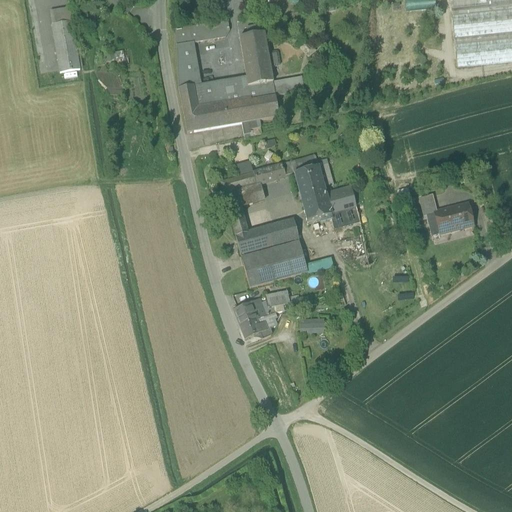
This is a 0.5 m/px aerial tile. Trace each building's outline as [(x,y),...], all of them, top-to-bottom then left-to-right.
[(27,0),(0,0),(0,6),(13,81),(41,77),(27,0)] [(435,7),(434,0),(407,0),(408,9),(435,7)] [(453,12),(451,0),(437,0),(444,60),(458,59),(456,47),(456,41),(453,18),(453,12)] [(511,0),(451,0),(453,12),(511,5),(511,0)] [(511,12),(511,5),(453,12),(453,18),(511,12)] [(0,6),(0,39),(7,82),(13,81),(0,6)] [(49,12),(51,26),(71,23),(68,9),(49,12)] [(511,34),(511,12),(453,18),(456,41),(511,34)] [(187,135),(242,125),(259,122),(279,119),(275,98),(273,84),(248,88),(246,78),(201,86),(193,45),(225,39),(229,33),(228,22),(175,31),(178,90),(187,135)] [(60,73),(60,74),(61,74),(79,70),(71,23),(51,26),(60,73)] [(254,27),(256,36),(264,34),(264,35),(269,34),(267,25),(254,27)] [(256,36),(254,27),(246,28),(248,37),(256,36)] [(273,84),(270,69),(268,54),(264,35),(264,34),(256,36),(248,37),(239,39),(246,78),(248,88),(273,84)] [(511,40),(511,34),(456,41),(456,47),(511,40)] [(511,40),(456,47),(458,59),(459,71),(511,65),(511,40)] [(123,52),(101,56),(102,63),(125,59),(123,52)] [(276,53),(268,54),(270,69),(279,68),(280,66),(278,54),(276,53)] [(60,73),(41,77),(13,81),(7,82),(0,83),(0,94),(9,93),(15,92),(43,87),(48,86),(63,84),(61,74),(60,74),(60,73)] [(301,79),(273,84),(275,98),(304,93),(301,79)] [(63,84),(48,86),(64,177),(91,172),(76,81),(63,84)] [(48,86),(43,87),(58,178),(64,177),(48,86)] [(43,87),(15,92),(31,182),(58,178),(43,87)] [(15,92),(9,93),(25,183),(31,182),(15,92)] [(0,187),(25,183),(9,93),(0,94),(0,187)] [(261,129),(259,122),(242,125),(243,133),(249,131),(249,132),(261,129)] [(285,178),(294,175),(318,168),(317,164),(316,158),(282,167),(285,178)] [(243,178),(254,175),(250,162),(239,166),(243,178)] [(327,162),(317,164),(318,168),(324,190),(333,187),(327,162)] [(282,167),(254,175),(257,186),(259,186),(285,178),(282,167)] [(324,190),(318,168),(294,175),(307,224),(331,217),(326,196),(324,190)] [(236,192),(257,186),(254,175),(243,178),(233,181),(236,192)] [(221,185),(228,212),(241,209),(236,192),(233,181),(221,185)] [(264,202),(259,186),(257,186),(236,192),(241,209),(264,202)] [(326,196),(331,217),(356,210),(351,189),(326,196)] [(419,201),(423,219),(427,218),(435,216),(435,215),(436,214),(432,198),(419,201)] [(435,216),(440,236),(472,228),(466,207),(436,214),(435,215),(435,216)] [(228,212),(230,220),(243,216),(241,209),(228,212)] [(360,223),(356,210),(331,217),(335,229),(360,223)] [(248,234),(243,216),(230,220),(235,238),(248,234)] [(293,221),(280,225),(285,245),(299,241),(293,221)] [(280,225),(248,234),(235,238),(241,257),(285,245),(280,225)] [(241,259),(250,290),(308,274),(305,266),(299,244),(241,259)] [(331,259),(305,266),(308,274),(308,276),(334,269),(331,259)] [(267,303),(268,310),(290,305),(287,293),(266,297),(267,303)] [(256,303),(251,305),(256,319),(260,318),(261,320),(269,317),(268,310),(267,303),(258,307),(256,303)] [(257,322),(256,319),(251,305),(233,313),(240,329),(256,322),(257,322)] [(260,335),(261,334),(258,326),(256,322),(240,329),(245,341),(260,335)] [(324,335),(324,322),(301,322),(301,335),(324,335)] [(264,324),(258,326),(261,334),(267,332),(264,324)] [(260,335),(263,341),(270,338),(270,331),(267,332),(261,334),(260,335)]
